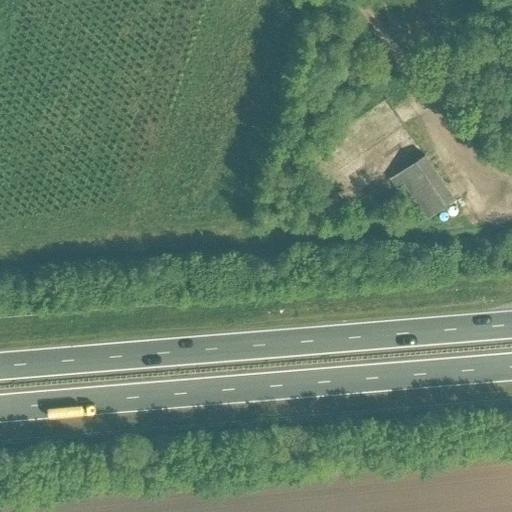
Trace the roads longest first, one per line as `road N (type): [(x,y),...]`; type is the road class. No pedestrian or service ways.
road 1 (trunk): [(0,408),(511,366)]
road 2 (trunk): [(511,324),(0,366)]
